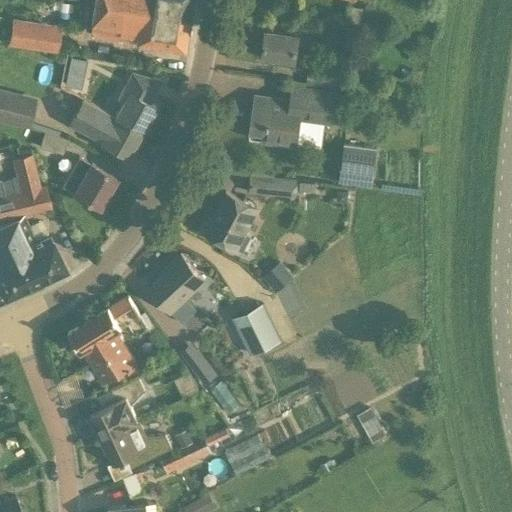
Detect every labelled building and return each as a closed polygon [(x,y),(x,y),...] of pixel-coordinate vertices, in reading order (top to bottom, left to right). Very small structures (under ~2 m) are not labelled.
[(192,13),(108,0),(97,0),(92,31),(187,46),(192,13)] [(108,0),(192,13),(194,0),(108,0)] [(12,15),(9,40),(53,47),(57,22),(12,15)] [(311,49),(313,38),(298,35),(298,34),(266,28),(261,56),(294,61),(296,47),(311,49)] [(73,90),(82,70),(68,64),(59,83),(73,90)] [(308,82),(331,85),(333,69),(310,66),(308,82)] [(122,100),(113,115),(139,130),(153,105),(146,101),(159,80),(131,70),(116,97),(122,100)] [(292,82),(289,101),(255,96),(250,128),(264,131),(263,138),(296,143),(301,116),(331,120),(336,89),(292,82)] [(0,85),(0,114),(29,122),(36,95),(0,85)] [(139,130),(113,115),(80,97),(67,121),(125,154),(139,130)] [(62,151),(66,136),(43,130),(38,145),(62,151)] [(344,142),(341,166),(372,170),(375,146),(344,142)] [(0,217),(9,215),(22,213),(50,206),(44,185),(40,186),(31,153),(13,158),(21,190),(14,192),(3,195),(0,180),(0,217)] [(96,205),(114,175),(77,154),(60,184),(96,205)] [(249,173),(248,190),(295,194),(296,180),(271,178),(272,175),(249,173)] [(226,191),(212,218),(210,217),(205,227),(206,228),(205,231),(237,248),(258,208),(226,191)] [(35,241),(22,213),(0,222),(0,285),(4,295),(65,266),(50,234),(35,241)] [(149,288),(165,305),(171,311),(205,280),(181,254),(162,271),(164,274),(149,288)] [(260,271),(272,289),(291,277),(279,258),(260,271)] [(147,326),(134,305),(128,294),(109,306),(109,305),(68,330),(80,351),(83,349),(103,382),(127,367),(129,370),(137,365),(116,329),(128,321),(135,333),(147,326)] [(234,317),(252,353),(281,339),(263,303),(234,317)] [(179,325),(195,336),(208,319),(192,308),(179,325)] [(90,412),(101,437),(138,420),(130,404),(145,390),(138,376),(96,396),(102,407),(90,412)] [(379,429),(371,413),(360,419),(369,434),(379,429)] [(101,437),(113,461),(125,456),(129,465),(118,471),(120,476),(132,471),(130,467),(172,447),(165,433),(145,436),(138,420),(101,437)] [(257,436),(224,448),(232,470),(266,458),(257,436)] [(212,452),(206,438),(162,459),(168,472),(212,452)] [(138,470),(122,476),(129,494),(145,488),(138,470)] [(201,511),(215,504),(207,490),(180,506),(184,511),(201,511)] [(0,511),(21,511),(15,495),(0,500),(0,511)] [(146,511),(145,503),(108,506),(108,511),(146,511)]
